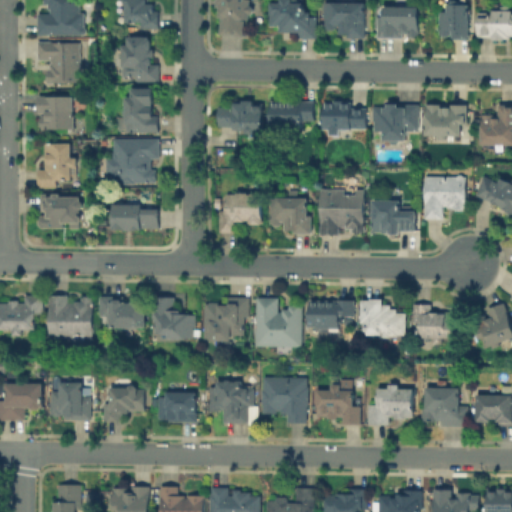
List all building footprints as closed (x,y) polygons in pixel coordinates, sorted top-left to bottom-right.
[(48,15),(48,0),(85,0),(85,37),(41,37),(41,15),(48,15)] [(128,26),(128,0),(155,0),(155,10),(159,10),(159,31),(145,31),(145,26),(128,26)] [(221,37),(221,0),(250,0),(250,37),(221,37)] [(306,2),(306,14),(317,14),(317,40),(296,40),(296,31),(274,31),(274,2),(306,2)] [(445,4),(471,4),(471,31),(476,31),(475,40),(445,40),(445,4)] [(326,33),(326,5),(368,5),(368,39),(340,39),(340,33),(326,33)] [(402,40),(380,40),(380,19),(386,19),(386,9),(420,9),(420,38),(402,38),(402,40)] [(511,39),(479,39),(479,19),(494,19),(494,12),(511,12),(511,39)] [(126,39),(153,39),(153,63),(163,63),(163,81),(126,81),(126,39)] [(40,63),(40,45),(82,45),(82,85),(50,85),(50,63),(40,63)] [(154,104),(154,119),(161,119),(161,134),(129,134),(129,98),(137,98),(137,90),(160,90),(160,104),(154,104)] [(41,98),(77,98),(77,132),(41,132),(41,98)] [(256,101),(256,110),(265,110),(265,135),(237,134),(237,127),(219,127),(219,110),(227,110),(227,101),(256,101)] [(273,104),(317,104),(317,125),(306,125),(306,133),(273,133),(273,104)] [(361,105),(361,113),(369,113),(369,135),(327,135),(327,105),(361,105)] [(408,132),(408,143),(383,143),(383,132),(375,132),(375,106),(420,106),(420,132),(408,132)] [(462,134),(431,134),(431,108),(449,108),(449,106),(471,106),(471,125),(462,125),(462,134)] [(484,115),(501,115),(501,106),(511,106),(511,147),(484,147),(484,115)] [(111,158),(116,158),(116,141),(162,141),(162,163),(156,163),(156,184),(111,184),(111,158)] [(60,189),(40,189),(40,172),(50,172),(50,143),(73,143),(73,181),(60,181),(60,189)] [(445,220),(428,220),(428,177),(468,177),(468,203),(445,203),(445,220)] [(511,214),(478,196),(488,178),(503,186),(507,177),(511,179),(511,214)] [(341,190),(341,196),(366,196),(366,227),(341,227),(341,236),(320,236),(321,190),(341,190)] [(44,227),(44,195),(83,195),(83,227),(44,227)] [(237,233),(225,233),(225,212),(228,212),(228,196),(262,196),(262,221),(237,221),(237,233)] [(307,202),(307,211),(312,211),(311,232),(292,232),(292,221),(285,221),(285,226),(274,226),(274,201),(307,202)] [(406,202),(406,210),(419,210),(419,236),(374,236),(374,202),(406,202)] [(114,208),(162,208),(162,232),(114,232),(114,208)] [(37,330),(3,330),(3,302),(25,302),(25,297),(43,297),(43,315),(37,315),(37,330)] [(70,297),(70,301),(95,301),(95,343),(52,343),(52,297),(70,297)] [(127,298),(127,305),(148,305),(148,329),(114,329),(114,315),(103,315),(103,298),(127,298)] [(156,337),(156,299),(179,299),(179,314),(198,314),(198,341),(166,341),(166,337),(156,337)] [(281,300),(280,314),(291,314),(291,308),(305,308),(305,347),(259,347),(259,300),(281,300)] [(208,301),(249,301),(249,341),(208,341),(208,301)] [(343,329),(313,329),(313,303),(355,304),(355,318),(343,318),(343,329)] [(386,303),(386,307),(393,307),(393,309),(399,309),(399,314),(406,314),(406,338),(370,338),(370,325),(365,325),(365,303),(386,303)] [(506,304),(511,320),(511,341),(486,351),(477,327),(493,321),(489,310),(506,304)] [(441,305),(441,313),(457,313),(457,340),(422,340),(422,323),(416,323),(416,305),(441,305)] [(310,414),(310,425),(290,425),(290,414),(266,414),(266,379),(310,379),(310,414)] [(246,381),(246,387),(257,387),(257,409),(252,409),(252,425),(226,425),(226,411),(213,411),(213,388),(221,389),(221,381),(246,381)] [(356,404),(356,409),(363,409),(363,427),(345,427),(345,416),(319,416),(319,392),(336,392),(336,382),(356,382),(356,404)] [(85,384),(85,394),(92,394),(92,420),(55,420),(55,393),(64,393),(64,384),(85,384)] [(147,388),(147,410),(123,410),(123,420),(105,420),(105,402),(111,402),(111,387),(130,387),(132,384),(137,384),(141,387),(141,388),(147,388)] [(10,401),(10,386),(47,386),(46,413),(28,413),(28,422),(1,422),(1,401),(10,401)] [(379,401),(379,389),(417,389),(417,421),(391,421),(391,427),(373,427),(373,401),(379,401)] [(463,406),(463,423),(429,422),(429,391),(463,391),(463,406)] [(166,422),(166,395),(200,395),(200,422),(166,422)] [(511,424),(498,424),(498,420),(491,420),(491,423),(478,423),(477,396),(511,395),(511,424)] [(152,498),(152,511),(119,511),(114,511),(114,495),(130,495),(130,498),(136,498),(136,486),(152,486),(152,498)] [(56,511),(56,497),(61,497),(61,487),(81,487),(81,511),(56,511)] [(511,511),(488,511),(488,493),(497,493),(497,488),(507,488),(507,492),(511,492),(511,511)] [(162,511),(163,489),(181,489),(181,498),(207,498),(206,511),(162,511)] [(270,511),(271,501),(297,501),(297,489),(318,489),(317,511),(270,511)] [(371,489),(371,511),(328,511),(329,496),(348,496),(348,489),(371,489)] [(397,495),(406,494),(406,491),(423,490),(423,511),(380,511),(380,496),(391,496),(391,499),(397,498),(397,495)] [(435,511),(435,490),(452,490),(453,500),(457,500),(457,494),(471,493),(471,511),(435,511)] [(233,491),(233,495),(263,495),(263,511),(211,511),(211,491),(233,491)]
